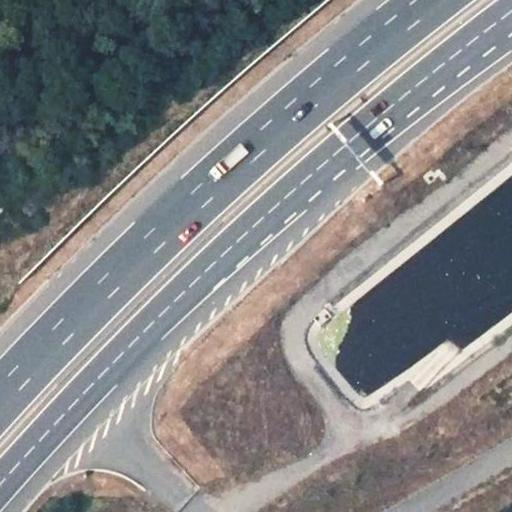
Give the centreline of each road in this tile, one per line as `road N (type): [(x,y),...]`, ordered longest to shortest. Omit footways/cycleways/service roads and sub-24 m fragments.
road 1 (motorway): [(0,504),(93,393),(300,185),(486,29)]
road 2 (motorway): [(443,0),(202,206),(0,419)]
